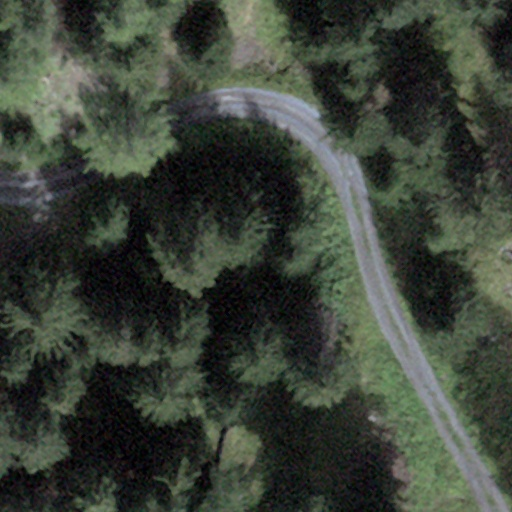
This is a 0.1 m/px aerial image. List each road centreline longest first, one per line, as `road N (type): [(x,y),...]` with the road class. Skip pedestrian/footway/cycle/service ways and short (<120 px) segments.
road 1 (track): [(483,511),(379,329),(333,157),(283,105),(212,98),(52,197)]
road 2 (track): [(0,185),(52,197),(42,240),(0,263)]
